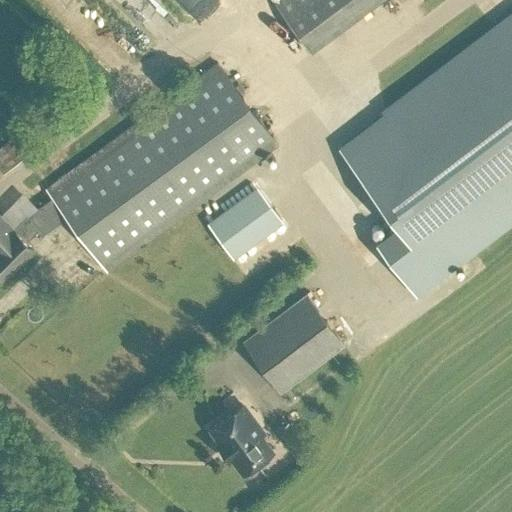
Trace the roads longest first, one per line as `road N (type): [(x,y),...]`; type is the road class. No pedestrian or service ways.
road 1 (unknown): [(0,179),(198,32),(220,25),(245,30),(296,103),(443,0)]
road 2 (unclassified): [(143,511),(0,389)]
road 3 (unknown): [(296,103),(361,216)]
